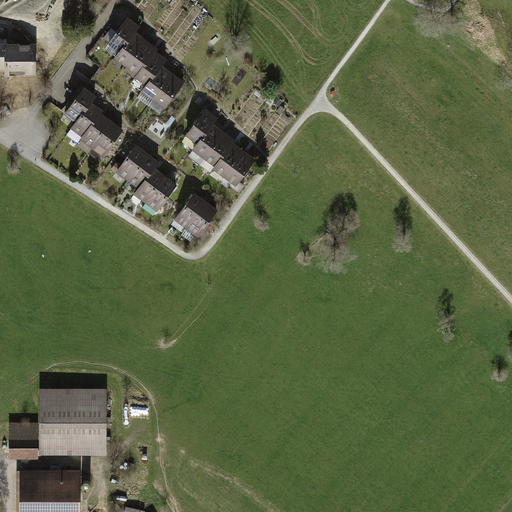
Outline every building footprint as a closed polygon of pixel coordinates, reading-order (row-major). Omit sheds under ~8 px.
[(137,26),(126,19),(108,44),(117,51),(111,59),(132,74),(129,77),(140,84),(135,91),(162,110),(182,83),(158,66),(163,59),(153,52),(156,49),(133,32),(137,26)] [(0,31),(0,69),(37,70),(37,32),(0,31)] [(94,97),(83,89),(64,116),(73,122),(65,133),(102,159),(124,128),(89,104),(94,97)] [(216,118),(205,110),(187,134),(196,141),(188,152),(236,186),(257,157),(212,124),(216,118)] [(158,159),(136,143),(117,171),(136,185),(131,192),(156,209),(175,182),(153,167),(158,159)] [(219,207),(195,189),(174,216),(198,234),(219,207)] [(105,386),(41,385),(41,418),(11,418),(11,458),(38,458),(39,452),(104,452),(105,386)] [(78,511),(79,467),(20,467),(19,511),(78,511)]
